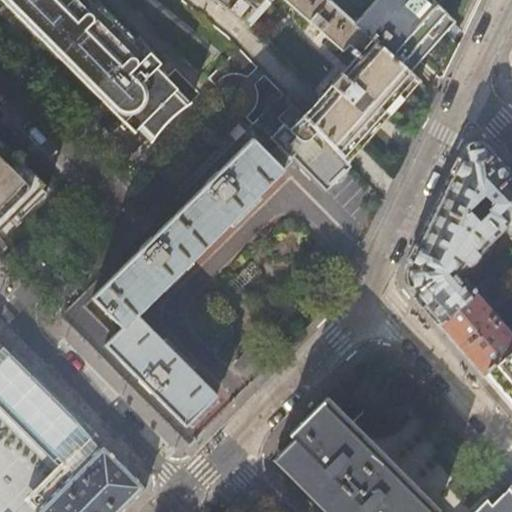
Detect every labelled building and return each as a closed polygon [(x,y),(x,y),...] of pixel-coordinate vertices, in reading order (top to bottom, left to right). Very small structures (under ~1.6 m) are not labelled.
[(4,0),(138,134),(142,131),(155,145),(172,124),(194,106),(157,68),(160,63),(154,56),(143,46),(138,50),(132,43),(137,38),(98,0),(4,0)] [(217,0),(246,24),(266,0),(217,0)] [(288,0),(342,49),(348,43),(353,48),(350,51),(355,55),(305,112),(383,196),(384,196),(399,166),(422,119),(439,84),(457,46),(466,28),(437,0),(288,0)] [(256,66),(239,48),(208,75),(215,83),(222,76),(227,73),(234,74),(242,79),(256,66)] [(253,123),(282,94),(264,76),(250,89),(256,98),(257,106),(253,112),(247,118),(253,123)] [(318,131),(293,105),(281,117),(285,122),(270,136),(282,149),(283,148),(291,156),(293,155),(318,131)] [(341,166),(345,161),(318,131),(293,155),(321,184),(323,183),(326,180),(341,166)] [(0,234),(10,225),(7,220),(15,213),(21,220),(51,190),(0,139),(0,234)] [(283,170),(254,139),(92,298),(121,328),(104,346),(184,426),(188,423),(216,395),(136,315),(268,186),(271,181),(283,170)] [(511,173),(495,155),(482,143),(465,145),(452,172),(427,224),(406,267),(410,290),(420,303),(438,323),(474,293),(476,290),(473,288),(471,288),(465,281),(461,281),(455,274),(506,226),(510,230),(510,234),(511,236),(511,173)] [(348,165),(345,161),(341,166),(326,180),(323,183),(327,188),(348,165)] [(21,221),(21,220),(15,213),(7,220),(10,225),(14,223),(18,229),(23,224),(21,221)] [(486,373),(511,349),(511,335),(474,293),(438,323),(460,349),(482,374),(486,373)] [(94,434),(95,431),(0,336),(0,340),(0,341),(43,384),(90,429),(94,434)] [(88,440),(94,434),(90,429),(43,384),(0,341),(0,340),(0,404),(71,476),(35,511),(120,511),(123,509),(146,486),(132,472),(104,445),(98,451),(88,440)] [(511,349),(486,373),(496,385),(511,402),(511,349)] [(336,511),(425,511),(428,509),(326,406),(278,453),(336,511)] [(490,504),(485,501),(473,511),(511,511),(511,495),(507,489),(490,504)]
